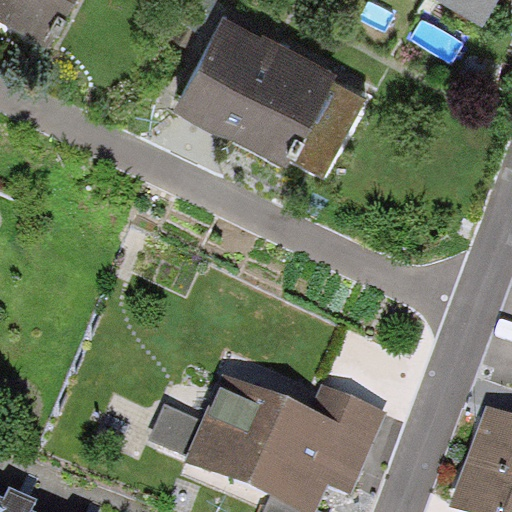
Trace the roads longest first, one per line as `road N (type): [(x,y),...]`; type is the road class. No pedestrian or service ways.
road 1 (residential): [(0,89),(475,312)]
road 2 (residential): [(399,511),(475,312)]
